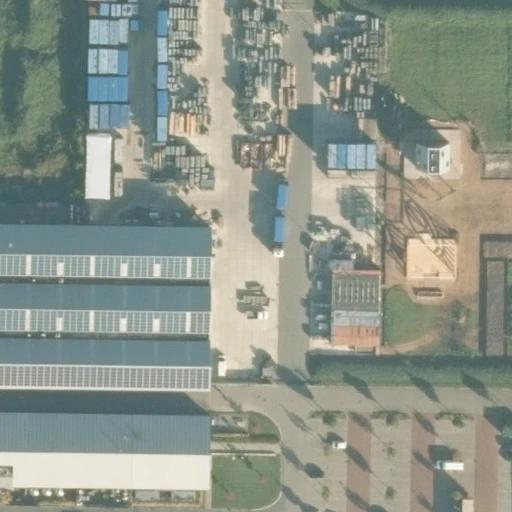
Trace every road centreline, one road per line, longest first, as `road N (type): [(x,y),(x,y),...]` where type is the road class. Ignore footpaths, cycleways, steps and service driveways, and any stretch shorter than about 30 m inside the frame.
road 1 (unclassified): [(0,395),(293,399)]
road 2 (unclassified): [(293,399),(511,402)]
